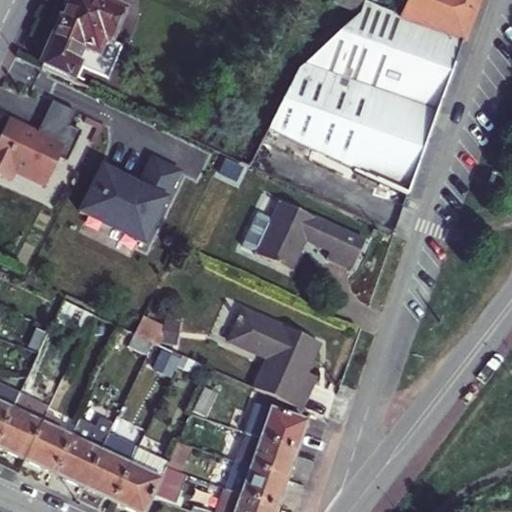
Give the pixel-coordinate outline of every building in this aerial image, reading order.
[(86,46),(100,52),(107,36),(113,38),(127,9),(108,2),(108,0),(74,0),(66,19),(57,38),(84,50),(86,46)] [(459,44),(475,0),(405,0),(398,16),(455,42),(459,44)] [(263,130),(403,199),(455,42),(398,16),(379,7),(367,2),(362,15),(317,54),(315,54),(298,68),(263,130)] [(71,81),(84,50),(57,38),(43,68),(71,81)] [(85,88),(100,52),(86,46),(84,50),(71,81),(85,88)] [(54,101),(42,126),(67,138),(72,126),(79,113),(54,101)] [(67,138),(42,126),(38,135),(29,130),(29,129),(10,120),(0,142),(0,175),(11,181),(16,170),(29,175),(28,177),(48,187),(62,159),(70,162),(84,132),(72,126),(67,138)] [(140,187),(102,169),(81,214),(146,245),(180,173),(153,159),(140,187)] [(362,244),(278,203),(253,257),(288,273),(302,242),(327,254),(324,260),(349,272),(362,244)] [(254,392),(301,415),(316,382),(307,378),(320,351),(243,314),(228,347),(266,365),(254,392)] [(48,353),(62,327),(50,321),(36,348),(48,353)] [(159,345),(138,335),(132,331),(125,345),(152,358),(153,355),(159,345)] [(153,355),(152,358),(182,374),(189,360),(159,345),(153,355)] [(0,444),(24,399),(0,387),(0,444)] [(0,444),(0,445),(28,459),(46,424),(52,413),(24,399),(0,444)] [(257,408),(247,437),(294,453),(303,425),(257,408)] [(85,423),(77,439),(59,475),(86,489),(112,437),(117,427),(103,420),(98,430),(85,423)] [(59,475),(77,439),(46,424),(28,459),(59,475)] [(140,452),(112,437),(86,489),(114,503),(140,452)] [(294,453),(247,437),(236,466),(283,483),(294,453)] [(140,452),(114,503),(133,511),(144,511),(168,466),(140,452)] [(226,493),(274,510),(283,483),(236,466),(226,493)] [(226,493),(219,511),(273,511),(274,510),(226,493)]
